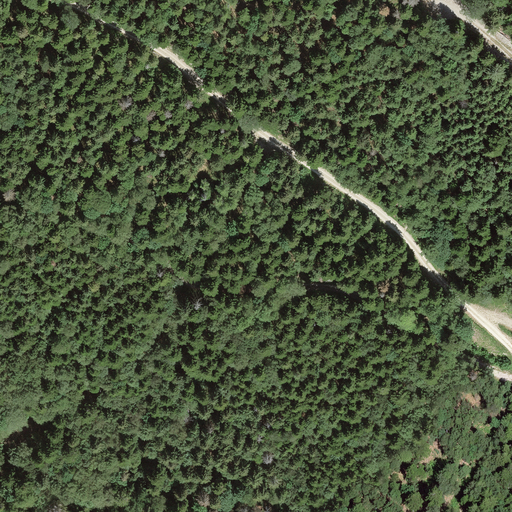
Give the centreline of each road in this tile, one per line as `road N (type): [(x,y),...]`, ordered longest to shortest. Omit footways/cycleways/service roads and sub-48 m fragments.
road 1 (track): [(56,0),(154,48),(379,213),(445,288),(511,345)]
road 2 (track): [(511,381),(351,291),(291,283),(195,288),(133,242),(0,195)]
